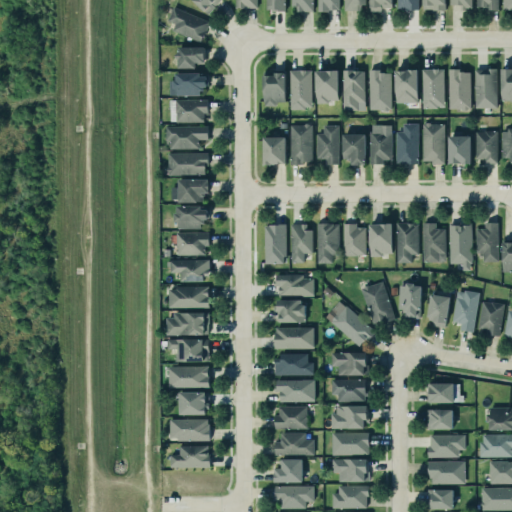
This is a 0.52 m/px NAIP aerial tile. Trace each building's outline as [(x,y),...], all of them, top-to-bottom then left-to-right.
[(194,0),(208,13),(220,0),(194,0)] [(235,0),(235,8),(257,7),(257,0),(235,0)] [(285,0),(266,0),(266,10),(285,10),(285,0)] [(292,0),(293,10),(312,10),(312,0),(292,0)] [(338,0),(318,0),(318,10),(338,10),(338,0)] [(344,0),(344,10),(364,10),(364,0),(344,0)] [(370,0),(391,0),(391,6),(381,6),(381,10),(370,10),(370,0)] [(397,0),(398,9),(418,9),(418,0),(397,0)] [(445,8),(445,0),(422,0),(423,9),(445,8)] [(449,0),(450,4),(461,4),(461,9),(471,9),(471,0),(449,0)] [(475,0),(496,0),(497,8),(485,8),(485,5),(475,5),(475,0)] [(511,0),(502,0),(502,9),(511,8),(511,0)] [(166,19),(174,22),(172,29),(200,41),(209,20),(172,5),(166,19)] [(176,42),(202,42),(202,58),(194,58),(194,65),(176,65),(176,42)] [(446,66),(460,66),(460,70),(469,70),(469,107),(467,107),(466,109),(461,109),(461,108),(447,108),(446,66)] [(421,68),(421,107),(436,107),(436,105),(443,105),(443,67),(421,68)] [(496,67),(496,106),(474,106),(473,68),(486,67),(496,67)] [(289,69),(310,69),(310,105),(304,105),(304,108),(289,108),(289,69)] [(343,109),(364,110),(365,70),(343,69),(343,109)] [(394,69),(416,69),(417,101),(395,101),(394,69)] [(511,69),(501,69),(501,100),(511,100),(511,69)] [(261,73),(273,73),(273,70),(284,70),(285,101),(276,102),(276,105),(261,106),(261,73)] [(338,70),(316,70),(316,101),(339,101),(338,70)] [(370,110),(391,109),(391,70),(369,71),(370,110)] [(174,72),(207,71),(207,84),(205,84),(205,86),(202,86),(202,89),(199,89),(199,93),(168,94),(168,79),(174,79),(174,72)] [(207,121),(206,99),(170,99),(170,122),(207,121)] [(289,124),(290,162),(301,162),(301,160),(311,160),(310,123),(308,123),(307,122),(304,122),(303,123),(289,124)] [(422,161),(444,162),(444,122),(422,122),(422,161)] [(418,123),(402,123),(402,131),(396,131),(396,163),(418,163),(418,123)] [(338,163),(339,125),(323,124),(323,133),(317,133),(316,158),(326,158),(326,163),(338,163)] [(392,159),(391,124),(369,124),(370,163),(384,163),(384,159),(392,159)] [(208,126),(166,125),(166,140),(170,140),(170,148),(199,148),(199,139),(208,139),(208,126)] [(500,130),(506,130),(506,127),(511,127),(511,161),(509,161),(509,156),(501,157),(500,130)] [(475,161),(496,161),(496,130),(475,130),(475,161)] [(341,133),(341,158),(346,158),(346,160),(350,160),(350,164),(365,164),(364,133),(341,133)] [(470,163),(470,133),(448,133),(448,162),(470,163)] [(263,137),(264,163),(286,163),(286,136),(263,137)] [(167,151),(207,151),(207,164),(204,164),(204,168),(204,173),(167,174),(167,171),(166,170),(166,167),(167,165),(167,151)] [(209,192),(208,178),(178,179),(178,186),(171,187),(171,201),(203,200),(202,192),(209,192)] [(176,227),(176,221),(173,221),(173,213),(175,213),(175,205),(199,205),(200,208),(207,208),(207,218),(203,218),(203,223),(199,223),(199,227),(176,227)] [(483,221),(496,221),(496,260),(481,260),(481,252),(474,252),(474,227),(484,227),(483,221)] [(290,222),(307,222),(307,228),(311,228),(311,252),(302,252),(302,261),(290,261),(290,222)] [(368,223),(369,255),(381,255),(381,251),(391,252),(391,222),(383,223),(368,223)] [(396,262),(411,262),(412,253),(418,253),(418,222),(397,222),(396,262)] [(445,228),(436,228),(436,222),(423,222),(423,261),(445,261),(445,228)] [(338,223),(317,223),(317,263),(332,262),(332,254),(339,254),(338,223)] [(344,255),(366,255),(365,226),(357,227),(357,223),(343,223),(344,255)] [(472,269),(471,223),(448,224),(449,263),(462,263),(462,270),(472,269)] [(285,224),(265,224),(265,263),(286,263),(285,224)] [(176,232),(176,255),(208,255),(207,232),(176,232)] [(511,242),(502,243),(502,271),(511,270),(511,242)] [(171,258),(208,258),(209,275),(203,275),(204,281),(180,280),(179,271),(170,272),(171,258)] [(313,295),(313,275),(275,275),(275,285),(279,285),(279,295),(313,295)] [(361,288),(364,287),(364,285),(368,284),(370,285),(382,280),(395,317),(373,325),(361,288)] [(406,311),(405,315),(409,315),(409,316),(418,316),(419,309),(420,309),(420,284),(413,284),(413,282),(404,281),(404,284),(398,284),(397,307),(402,307),(402,311),(406,311)] [(207,285),(208,306),(168,306),(168,288),(174,288),(174,285),(207,285)] [(457,289),(452,321),(461,322),(460,329),(473,331),(479,293),(457,289)] [(446,327),(450,296),(433,293),(428,324),(446,327)] [(276,298),(300,299),(300,304),(304,304),(303,321),(278,321),(279,320),(276,320),(276,298)] [(478,328),(487,329),(486,333),(499,335),(503,303),(482,300),(478,328)] [(325,318),(362,346),(375,328),(338,301),(325,318)] [(166,317),(167,334),(209,334),(209,311),(173,312),(173,317),(166,317)] [(313,326),(275,327),(275,348),(313,348),(313,326)] [(174,360),(174,352),(176,352),(177,348),(167,348),(167,338),(190,338),(208,338),(208,360),(203,359),(203,360),(183,360),(174,360)] [(330,351),(366,351),(365,363),(367,363),(367,373),(363,373),(363,374),(336,374),(336,365),(329,365),(330,351)] [(307,353),(274,354),(275,375),(313,374),(313,361),(307,361),(307,353)] [(208,385),(167,386),(167,365),(207,364),(208,385)] [(275,378),(313,378),(313,400),(278,400),(278,389),(273,389),(273,384),(275,384),(275,378)] [(331,378),(365,378),(365,390),(367,390),(368,395),(365,395),(365,401),(337,400),(337,393),(331,393),(331,378)] [(427,400),(426,382),(453,382),(453,401),(429,402),(429,401),(427,400)] [(178,391),(179,414),(205,414),(205,408),(208,408),(208,390),(178,391)] [(306,405),(278,406),(279,414),(274,414),(275,428),(307,427),(306,405)] [(335,405),(367,405),(367,421),(364,421),(364,427),(330,428),(329,412),(335,412),(335,405)] [(488,429),(511,429),(511,406),(488,406),(488,429)] [(426,408),(426,428),(451,428),(451,409),(432,409),(432,412),(429,412),(429,408),(426,408)] [(170,419),(170,440),(209,439),(209,418),(170,419)] [(331,431),(368,430),(368,453),(331,453),(331,431)] [(280,431),(304,431),(304,438),(313,438),(313,453),(274,453),(273,441),(280,441),(280,431)] [(511,432),(511,446),(511,455),(478,455),(478,440),(481,440),(481,433),(511,432)] [(429,457),(459,457),(458,449),(465,449),(464,434),(428,434),(429,457)] [(179,445),(206,444),(206,454),(208,453),(208,466),(170,466),(170,454),(179,454),(179,445)] [(331,457),(367,458),(368,480),(337,479),(337,470),(331,470),(331,457)] [(273,467),(273,481),(301,481),(301,459),(278,459),(278,467),(273,467)] [(426,459),(464,459),(464,482),(430,482),(430,476),(428,476),(428,474),(426,474),(426,459)] [(488,460),(511,459),(511,482),(488,482),(488,460)] [(273,484),(313,484),(313,499),(304,499),(305,507),(280,507),(280,498),(273,498),(273,484)] [(337,484),(368,484),(368,494),(365,494),(365,506),(331,506),(331,491),(337,491),(337,484)] [(511,486),(480,487),(480,501),(479,502),(479,505),(480,505),(480,510),(511,508),(511,486)] [(427,508),(453,509),(454,489),(428,488),(427,508)]
